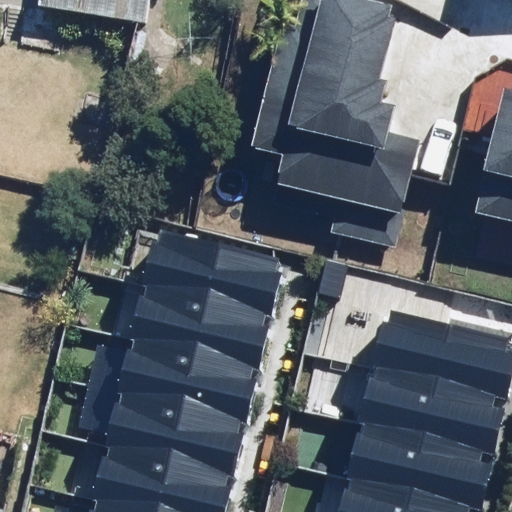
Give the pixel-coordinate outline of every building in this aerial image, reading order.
[(45,0),(44,10),(152,25),(155,0),(45,0)] [(287,155),(279,207),(339,216),(335,240),(409,251),(421,172),(406,170),(416,104),(400,101),(415,0),(309,0),(306,23),(285,20),(265,152),(287,155)] [(511,93),(486,212),(511,217),(511,93)] [(166,223),(153,277),(293,310),(306,257),(166,223)] [(153,277),(140,330),(280,364),(293,310),(153,277)] [(511,335),(389,307),(376,362),(511,393),(511,335)] [(140,330),(127,384),(266,418),(280,364),(140,330)] [(511,393),(376,362),(364,417),(504,449),(511,415),(511,393)] [(127,384),(114,438),(253,472),(266,418),(127,384)] [(364,417),(351,471),(492,504),(504,449),(364,417)] [(114,438),(101,491),(185,511),(243,511),(253,472),(114,438)] [(351,471),(341,511),(489,511),(492,504),(351,471)] [(185,511),(101,491),(95,511),(185,511)] [(0,511),(8,511),(10,506),(0,503),(0,511)]
